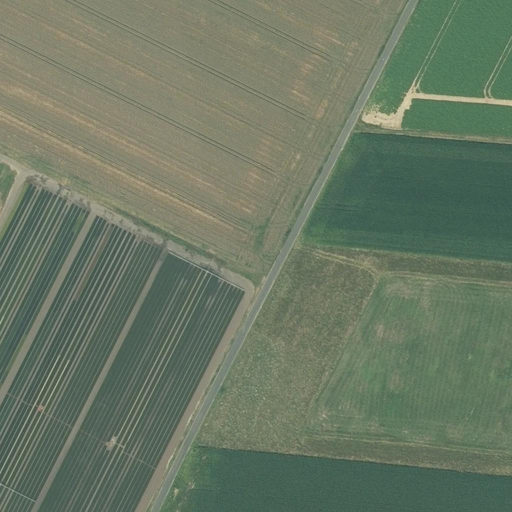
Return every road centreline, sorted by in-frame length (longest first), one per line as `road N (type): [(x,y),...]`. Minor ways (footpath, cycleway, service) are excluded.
road 1 (unclassified): [(413,0),(154,511)]
road 2 (track): [(347,129),(511,141)]
